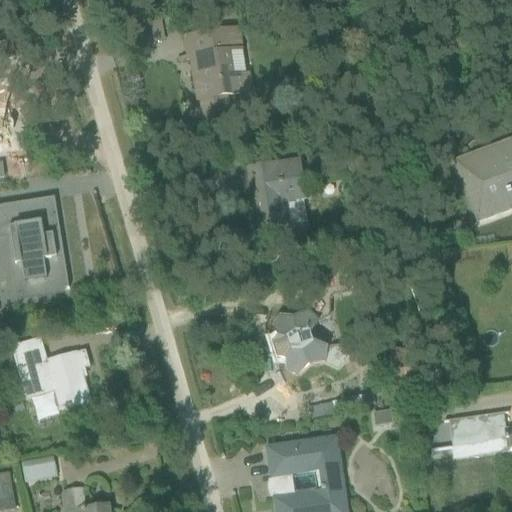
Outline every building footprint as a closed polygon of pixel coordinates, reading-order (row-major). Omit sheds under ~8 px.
[(237,10),(205,15),(207,29),(237,25),(237,10)] [(229,102),(253,99),(250,78),(246,79),(240,34),(186,43),(199,105),(201,105),(203,122),(231,118),(229,102)] [(511,109),(506,90),(488,95),(496,121),(511,115),(511,109)] [(476,228),(511,214),(511,142),(454,165),(476,228)] [(248,197),(255,237),(291,231),(288,208),(306,205),(300,165),(245,174),(245,175),(249,175),(253,196),(248,197)] [(63,202),(0,209),(0,241),(15,240),(23,302),(75,295),(63,202)] [(338,375),(349,363),(340,351),(328,352),(314,348),(312,339),(320,327),(331,322),(330,305),(333,301),(355,297),(351,275),(310,282),(313,298),(311,310),(309,316),(294,325),(280,322),(274,332),(278,339),(288,345),(292,357),(287,364),(287,375),(297,381),(307,370),(325,369),(338,375)] [(413,297),(421,322),(428,320),(420,294),(413,297)] [(60,416),(90,407),(81,374),(90,371),(85,355),(47,366),(41,344),(11,351),(27,404),(54,397),(60,416)] [(385,379),(390,390),(399,391),(399,397),(417,392),(416,385),(423,377),(419,369),(409,368),(410,363),(406,355),(396,354),(388,362),(392,372),(385,379)] [(363,411),(362,399),(332,405),(334,416),(363,411)] [(392,414),(375,417),(377,436),(395,434),(392,414)] [(511,453),(511,432),(505,433),(503,418),(448,426),(454,464),(509,457),(508,454),(511,453)] [(347,511),(337,441),(266,452),(271,484),(274,484),(277,502),(273,503),(274,511),(347,511)] [(53,461),(21,467),(25,488),(57,483),(53,461)] [(14,511),(10,477),(0,478),(0,511),(14,511)] [(108,511),(101,511),(85,511),(83,493),(62,496),(64,511),(108,511)]
